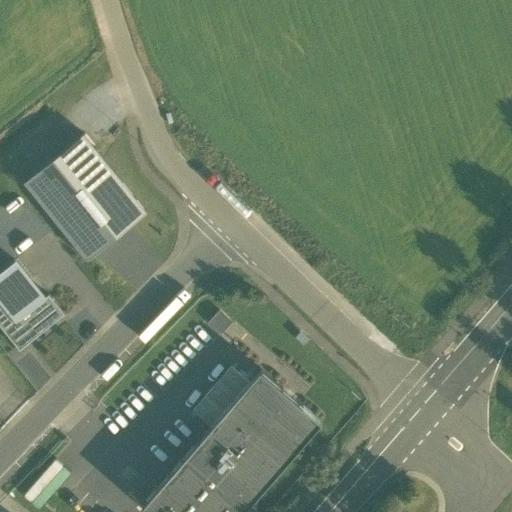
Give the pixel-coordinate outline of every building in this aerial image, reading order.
[(23,180),(87,258),(146,210),(82,132),(23,180)] [(45,297),(44,296),(14,259),(0,270),(0,301),(16,321),(45,297)] [(64,313),(48,293),(44,296),(45,297),(16,321),(0,301),(0,325),(19,349),(64,313)] [(230,344),(220,354),(230,363),(190,405),(206,420),(255,367),(230,344)] [(142,504),(152,511),(241,511),(321,420),(261,368),(142,504)]
